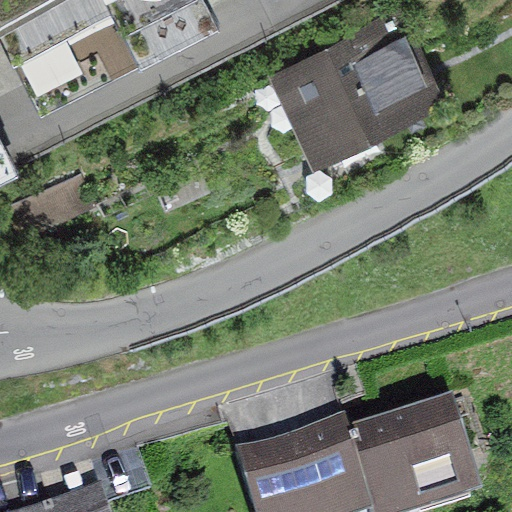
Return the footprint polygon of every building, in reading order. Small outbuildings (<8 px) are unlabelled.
[(208,0),(0,0),(0,30),(41,110),(219,19),(208,0)] [(404,11),(271,78),(313,168),(447,100),(404,11)] [(0,175),(19,166),(0,127),(0,175)] [(79,172),(9,205),(25,236),(94,203),(79,172)] [(344,415),(233,450),(252,511),(448,511),(485,501),(453,399),(350,432),(344,415)] [(108,511),(101,489),(23,511),(108,511)]
